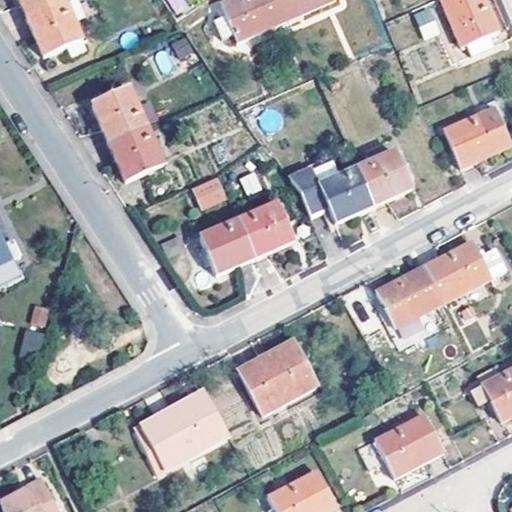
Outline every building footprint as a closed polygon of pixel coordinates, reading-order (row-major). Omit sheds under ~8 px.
[(18,0),(27,21),(64,5),(63,3),(68,0),(18,0)] [(236,45),(286,23),(276,0),(235,0),(220,7),(236,45)] [(276,0),(286,23),(335,3),(334,0),(276,0)] [(483,0),(442,0),(439,1),(461,52),(467,49),(472,61),(493,52),(488,40),(498,36),(483,0)] [(64,5),(27,21),(44,60),(65,50),(69,60),(85,53),(64,5)] [(416,20),(426,42),(438,36),(428,14),(416,20)] [(184,36),(170,43),(179,60),(193,53),(184,36)] [(113,143),(150,128),(135,91),(97,106),(113,143)] [(449,134),(466,170),(511,149),(495,113),(449,134)] [(150,128),(113,143),(129,182),(167,167),(150,128)] [(360,173),(376,209),(414,193),(398,156),(360,173)] [(336,227),(376,209),(360,173),(337,183),(330,168),(290,184),(299,197),(307,214),(321,208),(323,213),(329,210),(336,227)] [(255,171),(239,178),(246,195),(262,188),(255,171)] [(194,195),(201,212),(224,202),(217,185),(194,195)] [(239,226),(255,262),(295,245),(279,208),(239,226)] [(307,214),(309,219),(323,213),(321,208),(307,214)] [(217,279),(255,262),(239,226),(201,242),(217,279)] [(0,268),(22,257),(14,242),(7,245),(0,229),(0,268)] [(425,272),(444,308),(507,275),(497,254),(486,260),(483,256),(479,258),(473,247),(425,272)] [(396,332),(444,308),(425,272),(377,297),(396,332)] [(46,327),(47,308),(31,307),(30,326),(46,327)] [(34,360),(44,335),(27,329),(18,354),(34,360)] [(316,391),(296,351),(275,361),(273,357),(240,373),(263,418),(316,391)] [(484,389),(500,381),(494,370),(478,379),(484,389)] [(511,374),(500,381),(484,389),(472,396),(477,406),(490,400),(503,425),(511,420),(511,374)] [(157,478),(229,439),(206,396),(136,435),(157,478)] [(425,420),(378,445),(396,482),(444,456),(425,420)] [(336,511),(317,477),(270,502),(275,511),(336,511)] [(16,497),(19,502),(44,488),(42,484),(16,497)] [(57,511),(44,488),(19,502),(0,511),(57,511)]
